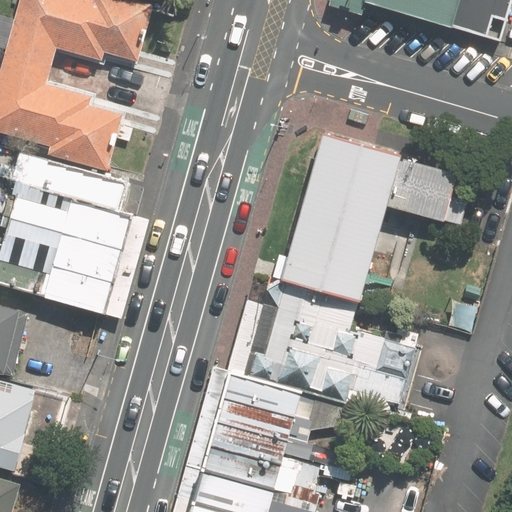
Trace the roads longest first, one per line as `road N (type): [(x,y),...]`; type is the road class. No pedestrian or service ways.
road 1 (primary): [(249,66),(119,511)]
road 2 (residential): [(260,29),(353,59),(386,86)]
road 3 (residential): [(386,86),(343,88),(249,66)]
road 4 (residential): [(386,86),(511,119)]
